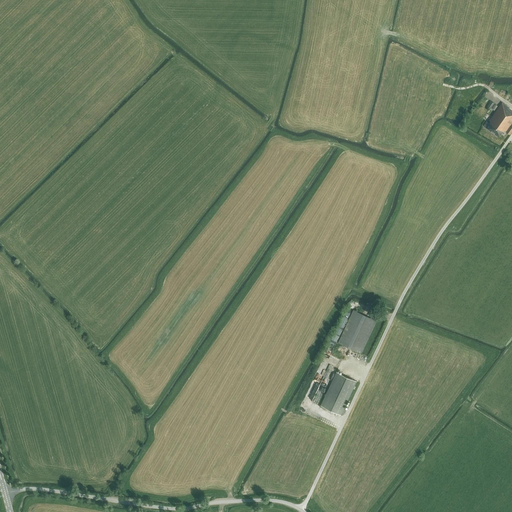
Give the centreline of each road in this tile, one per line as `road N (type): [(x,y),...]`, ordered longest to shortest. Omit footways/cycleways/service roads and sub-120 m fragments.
road 1 (unclassified): [(300,510),(405,290),(509,138)]
road 2 (unclassified): [(300,510),(272,500),(169,508),(47,489),(4,492)]
